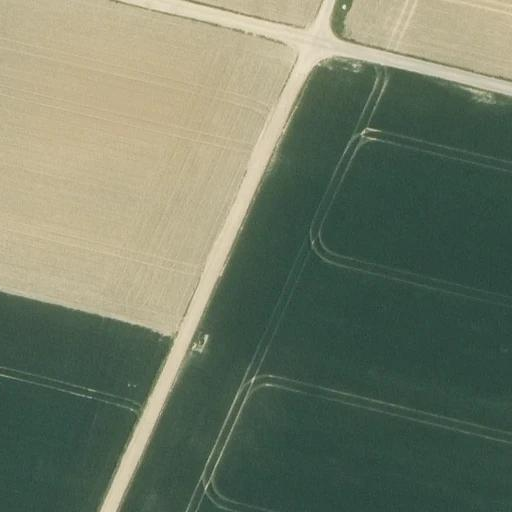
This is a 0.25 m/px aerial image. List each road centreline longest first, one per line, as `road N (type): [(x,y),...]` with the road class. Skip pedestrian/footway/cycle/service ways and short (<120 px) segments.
road 1 (track): [(111,511),(311,41)]
road 2 (track): [(311,41),(511,89)]
road 3 (track): [(136,0),(311,41)]
